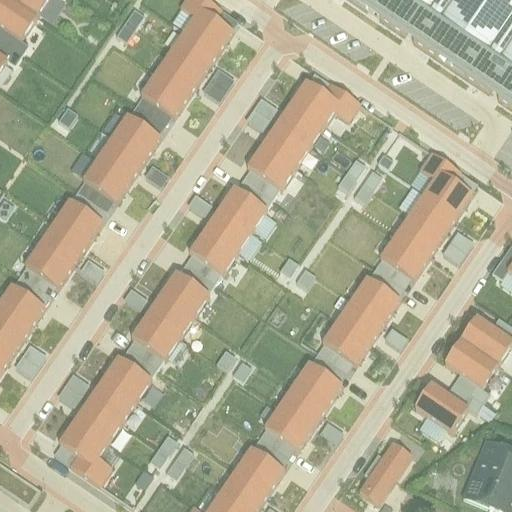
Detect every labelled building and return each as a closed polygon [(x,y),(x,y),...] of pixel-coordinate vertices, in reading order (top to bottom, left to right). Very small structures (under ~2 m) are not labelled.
[(17,4),(11,0),(0,0),(0,26),(20,40),(36,16),(17,4)] [(47,0),(11,0),(17,4),(36,16),(47,0)] [(343,0),(365,15),(375,0),(343,0)] [(398,0),(375,0),(365,15),(441,66),(458,41),(398,0)] [(511,0),(407,0),(511,73),(511,0)] [(199,12),(184,34),(217,56),(232,35),(199,12)] [(127,47),(144,20),(133,13),(116,40),(127,47)] [(184,34),(170,54),(204,77),(217,56),(184,34)] [(511,77),(458,41),(441,66),(511,114),(511,77)] [(170,54),(156,75),(190,97),(204,77),(170,54)] [(0,55),(0,72),(8,61),(0,55)] [(156,75),(141,97),(175,120),(190,97),(156,75)] [(305,87),(290,110),(325,131),(339,110),(305,87)] [(260,104),(246,126),(261,136),(275,114),(260,104)] [(290,110),(277,129),(311,151),(325,131),(290,110)] [(125,122),(111,144),(143,164),(157,142),(125,122)] [(277,129),(262,150),(297,172),(311,151),(277,129)] [(111,144),(97,165),(129,186),(143,164),(111,144)] [(262,150),(248,172),(282,195),(297,172),(262,150)] [(355,164),(337,191),(364,209),(383,182),(355,164)] [(129,186),(97,165),(83,186),(116,206),(129,186)] [(440,183),(426,203),(460,225),(473,206),(440,183)] [(235,194),(219,217),(254,240),(269,217),(235,194)] [(426,203),(412,224),(446,246),(460,225),(426,203)] [(68,208),(54,230),(87,251),(102,229),(68,208)] [(219,217),(205,238),(240,261),(254,240),(219,217)] [(412,224),(397,246),(432,268),(446,246),(412,224)] [(54,230),(41,251),(73,273),(87,251),(54,230)] [(458,270),(474,246),(457,235),(441,259),(458,270)] [(205,238),(190,260),(225,283),(240,261),(205,238)] [(397,246),(382,268),(416,290),(432,268),(397,246)] [(73,273),(41,251),(27,272),(60,293),(73,273)] [(175,280),(160,303),(194,325),(209,303),(175,280)] [(367,288),(352,311),(386,333),(401,312),(367,288)] [(12,295),(0,312),(0,318),(29,338),(44,316),(12,295)] [(160,303),(146,323),(179,347),(194,325),(160,303)] [(352,311),(338,332),(371,355),(386,333),(352,311)] [(0,318),(0,349),(15,359),(29,338),(0,318)] [(511,346),(477,322),(461,347),(499,371),(511,351),(511,346)] [(146,323),(131,345),(164,368),(179,347),(146,323)] [(338,332),(323,354),(357,376),(371,355),(338,332)] [(398,357),(405,342),(388,335),(382,349),(398,357)] [(461,347),(445,369),(483,394),(499,371),(461,347)] [(0,349),(0,378),(1,379),(15,359),(0,349)] [(120,363),(105,385),(139,408),(154,387),(120,363)] [(308,370),(293,392),(328,414),(343,392),(308,370)] [(139,408),(105,385),(90,407),(124,430),(139,408)] [(469,416),(431,391),(415,416),(452,441),(469,416)] [(293,392),(279,414),(313,435),(328,414),(293,392)] [(124,430),(90,407),(75,428),(110,451),(124,430)] [(279,414),(264,435),(298,457),(313,435),(279,414)] [(110,451),(75,428),(60,450),(76,461),(70,470),(101,490),(114,472),(101,464),(110,451)] [(167,440),(149,467),(176,485),(195,458),(167,440)] [(380,511),(413,462),(392,448),(360,497),(380,511)] [(511,511),(511,458),(489,449),(464,508),(472,511),(511,511)] [(252,455),(237,478),(271,499),(286,477),(252,455)] [(237,478),(222,500),(241,511),(262,511),(271,499),(237,478)] [(241,511),(222,500),(213,511),(241,511)]
